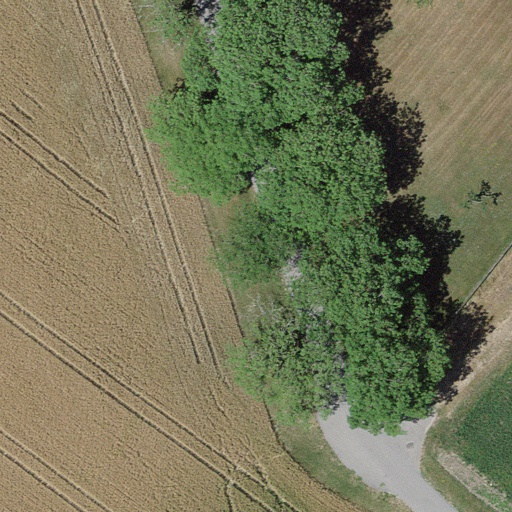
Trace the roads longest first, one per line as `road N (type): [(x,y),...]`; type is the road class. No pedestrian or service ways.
road 1 (residential): [(216,0),(292,258),(350,409),(384,457),(443,511)]
road 2 (track): [(511,326),(384,457)]
